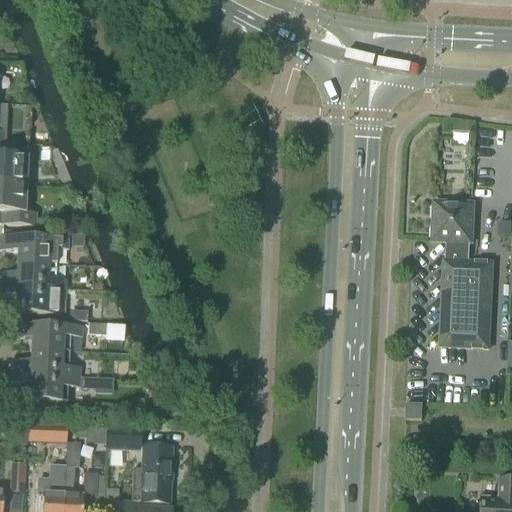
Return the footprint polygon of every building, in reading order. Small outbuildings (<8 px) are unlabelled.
[(2,159),(3,147),(0,146),(0,186),(26,188),(27,160),(2,159)] [(26,188),(0,186),(0,227),(35,229),(36,216),(25,215),(26,188)] [(434,205),(432,243),(445,243),(444,263),(443,263),(440,349),(487,351),(491,265),(468,264),(468,244),(470,244),(472,206),(434,205)] [(498,225),(498,237),(509,238),(510,225),(498,225)] [(17,266),(49,267),(50,252),(67,253),(68,243),(0,239),(0,253),(17,254),(17,266)] [(0,276),(0,290),(65,293),(66,284),(49,282),(49,267),(17,266),(16,277),(0,276)] [(13,317),(46,318),(64,319),(65,293),(0,290),(0,304),(15,305),(14,315),(13,315),(13,317)] [(101,318),(100,300),(79,301),(80,318),(101,318)] [(108,339),(108,327),(87,326),(86,338),(108,339)] [(31,342),(31,353),(62,355),(63,355),(64,340),(81,340),(82,329),(12,327),(11,341),(31,342)] [(63,355),(62,355),(31,353),(30,365),(10,364),(9,378),(79,381),(80,371),(63,370),(63,355)] [(27,404),(60,406),(61,406),(62,390),(79,391),(79,381),(9,378),(9,391),(29,392),(28,403),(27,403),(27,404)] [(94,382),(80,381),(80,391),(94,392),(94,382)] [(406,406),(405,422),(421,423),(422,406),(406,406)] [(66,429),(28,428),(27,444),(65,445),(66,429)] [(85,445),(104,447),(105,432),(86,430),(85,445)] [(137,432),(108,431),(107,454),(136,455),(137,432)] [(66,445),(64,470),(62,511),(81,511),(82,500),(82,497),(81,497),(72,497),(73,470),(78,471),(80,446),(66,445)] [(132,472),(130,505),(168,507),(171,450),(143,449),(142,472),(132,472)] [(10,495),(22,496),(24,467),(11,466),(10,495)] [(42,511),(62,511),(64,470),(50,469),(50,485),(54,485),(54,497),(44,496),(42,511)] [(83,476),(81,497),(82,497),(82,500),(95,500),(97,476),(83,476)] [(511,511),(511,481),(499,481),(498,499),(482,499),(481,511),(511,511)]
